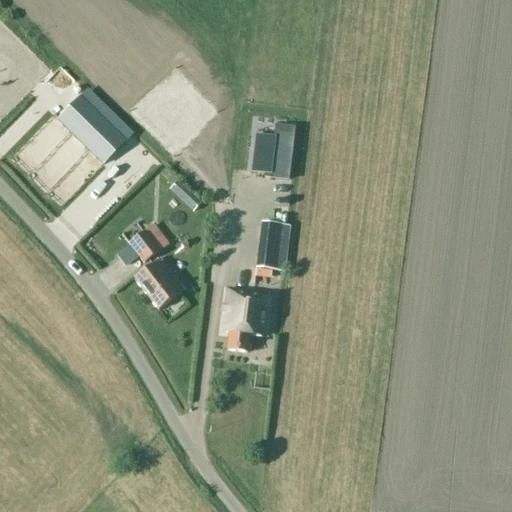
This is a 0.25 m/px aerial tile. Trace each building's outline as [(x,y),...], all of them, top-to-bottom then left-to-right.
[(124,143),(79,99),(57,122),(101,165),(124,143)] [(268,178),(286,180),(291,126),(273,124),(272,135),(252,133),(248,172),(268,174),(268,178)] [(152,223),(126,242),(142,263),(168,244),(152,223)] [(283,274),(288,228),(261,224),(256,271),(283,274)] [(151,266),(133,280),(157,311),(183,292),(165,269),(158,275),(151,266)] [(268,298),(256,297),(256,295),(226,292),(225,308),(222,307),(221,315),(224,315),(221,333),(228,334),(226,352),(246,354),(248,336),(263,338),(268,298)]
